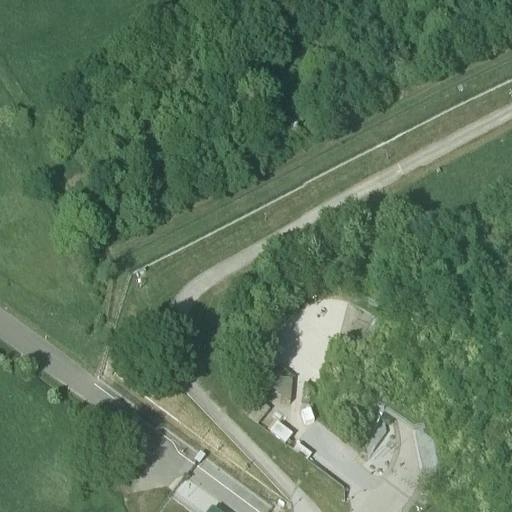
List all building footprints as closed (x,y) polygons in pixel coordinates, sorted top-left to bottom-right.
[(289,407),(290,384),(281,383),(282,377),(272,377),(272,369),(263,369),(263,363),(253,362),(252,386),(262,386),(262,393),(271,393),(271,400),(280,400),(279,407),(289,407)] [(311,393),(302,392),(300,406),(309,407),(311,393)] [(259,407),(247,423),(256,430),(268,414),(259,407)] [(276,429),(268,438),(284,450),(292,441),(276,429)] [(296,450),(292,456),(306,466),(310,460),(296,450)]
